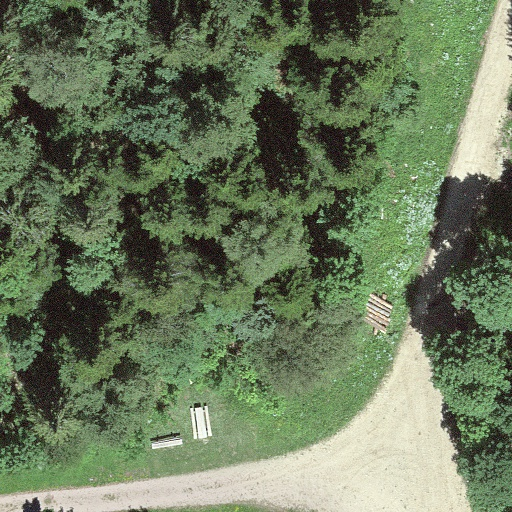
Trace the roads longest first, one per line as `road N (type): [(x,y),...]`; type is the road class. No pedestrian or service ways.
road 1 (track): [(441,511),(430,387),(434,317),(511,20)]
road 2 (track): [(436,470),(0,511)]
